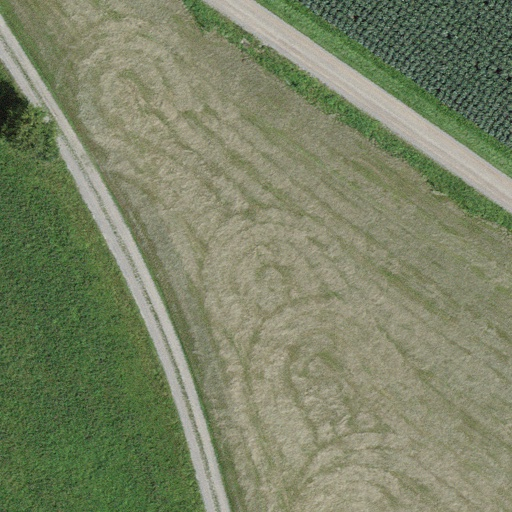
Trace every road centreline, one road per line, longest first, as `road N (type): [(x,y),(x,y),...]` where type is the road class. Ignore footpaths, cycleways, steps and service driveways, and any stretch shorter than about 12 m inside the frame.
road 1 (track): [(220,511),(186,367),(0,53)]
road 2 (unclassified): [(221,0),(511,200)]
